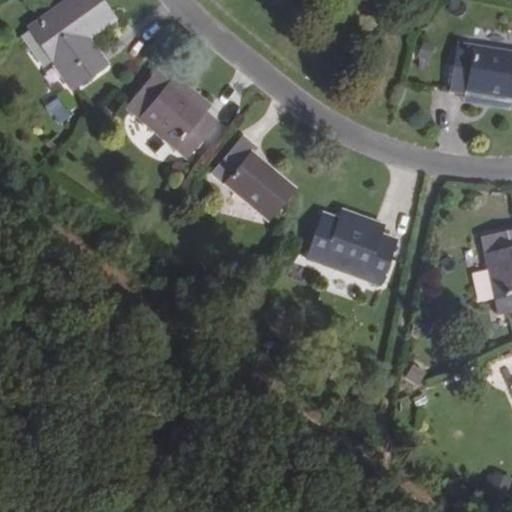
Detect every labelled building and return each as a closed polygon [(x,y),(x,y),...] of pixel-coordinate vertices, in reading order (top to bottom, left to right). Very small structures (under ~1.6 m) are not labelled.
[(111,21),(96,0),(68,0),(29,29),(54,63),(53,65),(71,90),(105,65),(86,40),(111,21)] [(449,92),(464,94),(510,101),(511,101),(511,55),(457,46),(449,92)] [(186,160),(215,123),(204,114),(168,84),(157,74),(125,109),(186,160)] [(174,75),(168,84),(204,114),(211,106),(174,75)] [(508,111),(510,101),(464,94),(462,104),(508,111)] [(57,123),(69,117),(59,98),(46,104),(57,123)] [(254,149),(242,138),(211,174),(267,221),(293,190),(250,155),(254,149)] [(384,225),(340,209),(336,220),(380,235),(384,225)] [(378,286),(394,240),(380,235),(336,220),(322,214),(306,261),(378,286)] [(496,314),(511,311),(511,231),(481,239),(496,314)] [(423,374),(411,367),(404,378),(417,387),(423,374)] [(413,422),(399,413),(393,423),(407,432),(413,422)]
